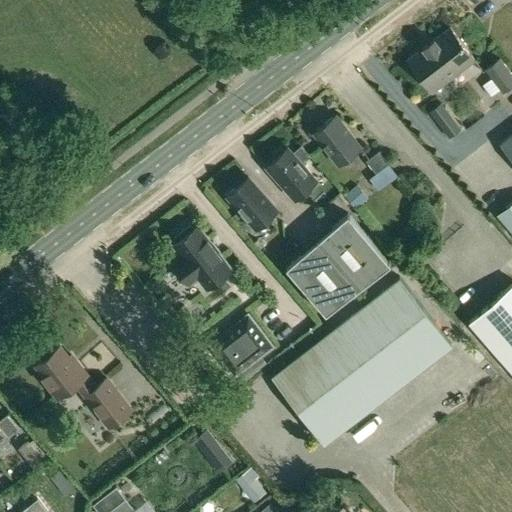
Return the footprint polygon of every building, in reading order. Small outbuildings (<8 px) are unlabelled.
[(423,48),(407,60),(432,92),(474,59),(450,27),(434,39),(423,47),(423,48)] [(511,74),(500,58),(485,69),(502,91),(511,84),(511,74)] [(427,111),(446,137),(459,128),(439,102),(427,111)] [(335,115),(313,132),(338,164),(360,147),(335,115)] [(511,133),(500,143),(511,158),(511,133)] [(266,165),(270,169),(295,198),(316,180),(287,147),(283,150),(281,147),(274,153),(276,156),(266,165)] [(366,161),(375,173),(388,163),(378,151),(366,161)] [(247,177),(242,181),(227,194),(256,228),(277,210),(247,177)] [(358,185),(346,196),(357,208),(369,198),(358,185)] [(511,200),(497,214),(511,231),(511,200)] [(357,288),(390,262),(348,213),(316,240),(357,288)] [(190,225),(174,237),(177,241),(173,244),(182,256),(173,263),(188,283),(197,276),(207,288),(231,269),(197,225),(193,228),(190,225)] [(357,288),(316,240),(286,266),(325,312),(357,288)] [(399,276),(272,375),(324,442),(451,344),(399,276)] [(511,283),(469,321),(511,369),(511,283)] [(260,355),(273,345),(248,313),(210,343),(234,375),(238,372),(260,355)] [(40,358),(40,360),(36,364),(44,375),(42,377),(57,397),(76,383),(109,426),(131,409),(106,378),(95,386),(79,365),(76,367),(59,345),(55,349),(53,348),(51,348),(50,348),(48,348),(47,348),(45,349),(44,350),(42,351),(41,352),(41,354),(40,355),(40,357),(40,358)] [(260,355),(238,372),(245,381),(267,364),(260,355)] [(142,418),(149,425),(167,409),(161,402),(142,418)] [(0,443),(9,437),(0,426),(0,443)] [(191,440),(217,472),(231,461),(205,429),(191,440)] [(28,440),(18,447),(34,468),(44,460),(28,440)] [(235,478),(253,501),(266,491),(256,477),(260,474),(252,465),(235,478)] [(115,488),(93,504),(98,511),(104,511),(123,499),(115,488)] [(19,511),(47,511),(37,498),(19,511)] [(282,511),(276,503),(273,505),(271,502),(257,511),(282,511)]
